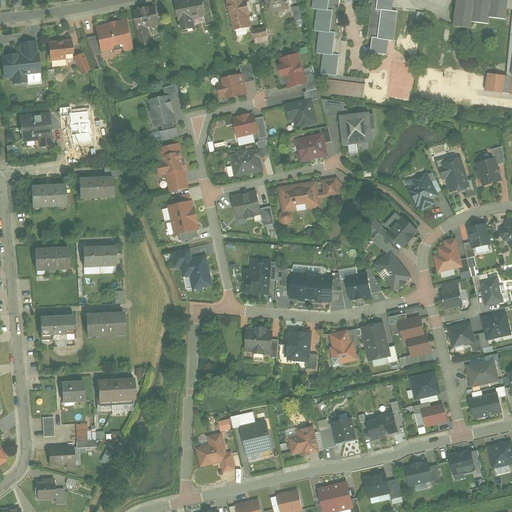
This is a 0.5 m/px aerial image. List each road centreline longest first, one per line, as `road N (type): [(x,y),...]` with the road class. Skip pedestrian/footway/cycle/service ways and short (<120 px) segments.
road 1 (residential): [(0,487),(24,454),(0,186)]
road 2 (residential): [(184,501),(461,436)]
road 3 (residential): [(232,309),(200,310),(193,321),(184,501)]
road 4 (residential): [(428,296),(333,317),(232,309)]
road 5 (residential): [(206,192),(191,116),(297,92)]
road 6 (residential): [(511,201),(459,211),(427,235),(428,296)]
road 7 (residential): [(428,296),(461,436)]
road 8 (residential): [(334,163),(206,192)]
